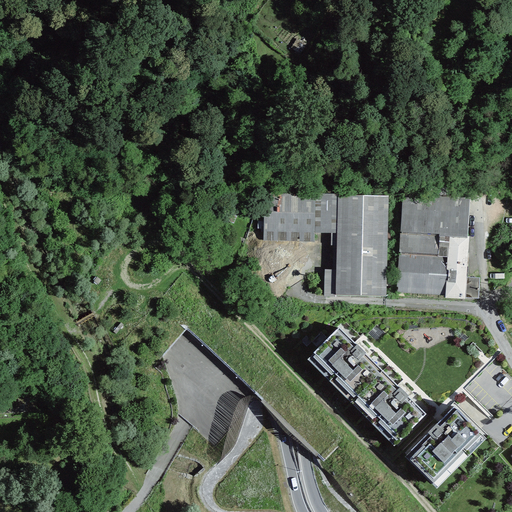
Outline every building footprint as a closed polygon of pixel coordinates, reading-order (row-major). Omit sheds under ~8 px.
[(315,194),(264,193),(263,241),(314,242),(314,233),(315,194)] [(388,196),(315,194),(314,233),(331,233),(330,245),(333,245),(332,270),(324,270),(324,296),(335,297),(335,295),(386,296),(388,196)] [(469,198),(401,195),(396,293),(465,299),(465,297),(478,298),(479,278),(466,277),(469,198)] [(338,328),(307,358),(394,446),(425,415),(338,328)] [(454,407),(405,457),(437,488),(486,439),(454,407)]
